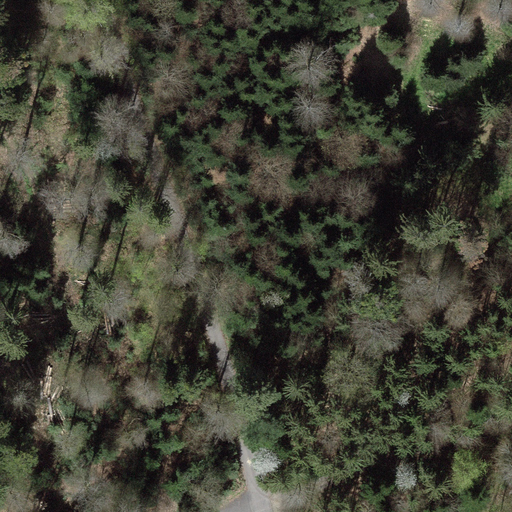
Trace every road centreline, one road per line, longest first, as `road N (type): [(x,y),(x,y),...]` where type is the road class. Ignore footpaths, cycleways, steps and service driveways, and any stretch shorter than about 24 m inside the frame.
road 1 (unclassified): [(260,500),(199,277),(97,0)]
road 2 (track): [(260,500),(511,418)]
